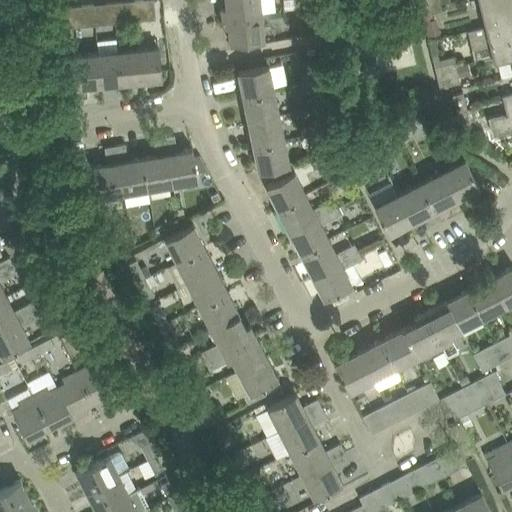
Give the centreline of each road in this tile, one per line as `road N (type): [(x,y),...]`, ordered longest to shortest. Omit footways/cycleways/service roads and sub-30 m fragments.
road 1 (residential): [(304,332),(226,184),(196,107)]
road 2 (residential): [(511,205),(473,250),(304,332)]
road 3 (residential): [(0,131),(196,107)]
road 4 (residential): [(26,463),(157,397)]
road 5 (residential): [(360,440),(304,332)]
